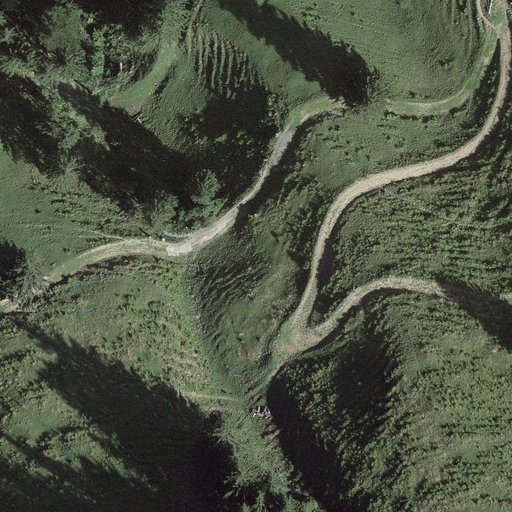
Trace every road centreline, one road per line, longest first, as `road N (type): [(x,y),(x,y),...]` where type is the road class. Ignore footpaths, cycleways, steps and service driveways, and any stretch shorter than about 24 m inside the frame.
road 1 (track): [(511,299),(375,283),(325,330),(310,337),(299,329),(330,220),(351,191),(461,157),(491,125),(505,71),(500,6)]
road 2 (track): [(501,0),(481,70),(463,98),(427,109),(312,105),(262,182),(191,246),(97,252),(0,304)]
road 3 (track): [(0,59),(106,106),(131,108),(155,94),(186,0)]
